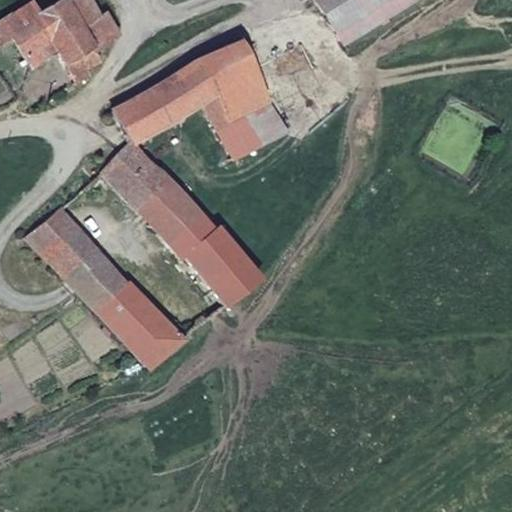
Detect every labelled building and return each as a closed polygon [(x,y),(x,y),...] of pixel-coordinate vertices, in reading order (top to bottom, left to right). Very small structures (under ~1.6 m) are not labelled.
[(73,43),(86,34),(73,13),(64,0),(43,0),(33,6),(28,0),(1,18),(9,28),(31,57),(53,43),(74,74),(88,65),(73,43)] [(64,0),(73,13),(90,2),(89,0),(64,0)] [(320,0),(338,30),(389,0),(320,0)] [(73,13),(86,34),(103,23),(90,2),(73,13)] [(0,33),(9,28),(1,18),(0,18),(0,33)] [(283,125),(259,76),(237,31),(178,62),(108,107),(127,140),(200,101),(217,91),(226,110),(210,120),(229,156),(283,125)] [(200,101),(210,120),(226,110),(217,91),(200,101)] [(206,228),(127,140),(98,172),(173,257),(181,250),(220,292),(250,265),(212,224),(206,228)] [(25,237),(76,290),(89,303),(122,275),(61,207),(25,237)] [(138,353),(150,349),(172,329),(122,275),(89,303),(138,353)]
